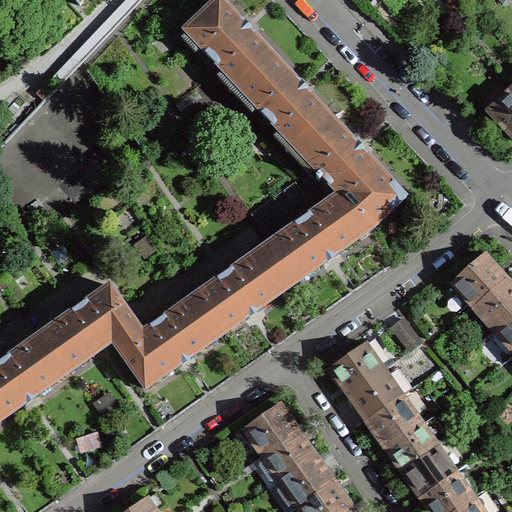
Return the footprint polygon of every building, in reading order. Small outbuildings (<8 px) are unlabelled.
[(216,0),(184,31),(236,85),(271,53),(232,12),(221,0),(216,0)] [(236,85),(292,146),(327,113),(285,68),(271,53),(236,85)] [(511,88),(488,111),(511,136),(511,88)] [(346,133),(327,113),(292,146),(338,194),(339,194),(372,229),(406,197),(346,133)] [(339,194),(338,194),(265,246),(293,285),(311,272),(372,229),(339,194)] [(293,285),(265,246),(197,294),(224,333),(241,321),(293,285)] [(485,254),(451,284),(473,308),(507,278),(490,259),(485,254)] [(511,314),(511,283),(507,278),(473,308),(494,331),(511,314)] [(41,333),(69,373),(91,357),(113,342),(137,325),(109,285),(41,333)] [(113,342),(146,389),(172,370),(224,333),(197,294),(142,332),(137,325),(113,342)] [(511,314),(494,331),(511,351),(511,314)] [(391,328),(410,352),(422,342),(403,318),(391,328)] [(41,333),(0,362),(0,418),(1,420),(22,405),(69,373),(41,333)] [(333,374),(348,396),(385,370),(366,343),(329,369),(333,374)] [(385,370),(348,396),(351,401),(366,421),(403,395),(385,370)] [(403,395),(366,421),(369,426),(384,446),(421,420),(403,395)] [(243,430),(262,456),(299,430),(284,409),(280,404),(243,430)] [(449,438),(434,417),(423,424),(421,420),(384,446),(387,452),(401,472),(438,446),(449,438)] [(302,436),(299,430),(262,456),(280,482),(317,456),(302,436)] [(456,471),(438,446),(401,472),(405,477),(419,497),(456,471)] [(230,476),(213,453),(201,462),(217,485),(230,476)] [(317,456),(280,482),(298,507),(334,481),(320,460),(317,456)] [(456,471),(419,497),(424,504),(429,511),(453,511),(474,497),(456,471)] [(298,507),(301,511),(344,511),(352,506),(338,486),(334,481),(298,507)] [(157,511),(148,497),(126,511),(157,511)] [(485,511),(474,497),(453,511),(485,511)]
